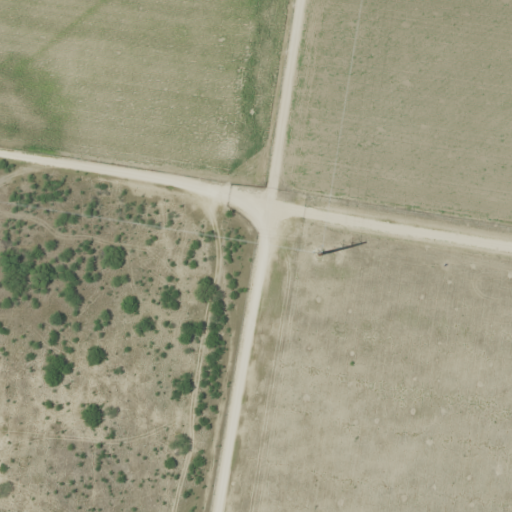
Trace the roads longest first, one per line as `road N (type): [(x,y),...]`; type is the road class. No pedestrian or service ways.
road 1 (residential): [(278,0),(198,511)]
road 2 (residential): [(511,237),(181,185),(106,107)]
